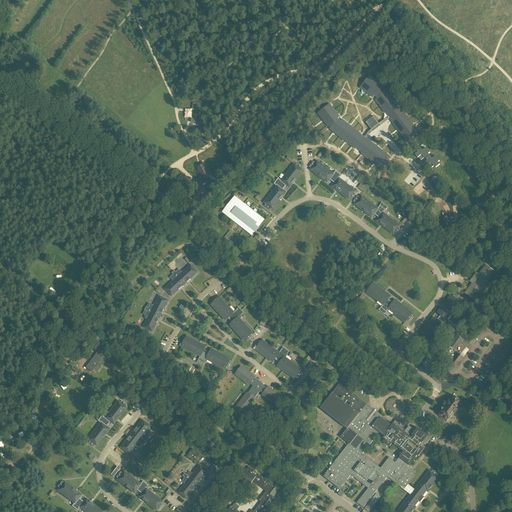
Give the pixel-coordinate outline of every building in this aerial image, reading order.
[(203,39),(204,39),(206,39),(207,38),(208,37),(208,36),(209,34),(208,33),(208,32),(206,31),(205,31),(204,31),(203,31),(202,32),(201,33),(200,34),(200,36),(201,37),(202,38),(203,39)] [(387,117),(389,119),(408,141),(419,131),(404,114),(403,115),(398,109),(399,109),(396,105),(398,103),(385,89),(384,89),(381,86),(381,87),(371,76),(360,86),(371,98),(374,96),(376,97),(377,99),(375,101),(385,113),(387,111),(390,115),(387,117)] [(193,103),(191,122),(199,123),(200,103),(193,103)] [(356,149),(356,148),(357,147),(362,152),(362,153),(361,153),(380,168),(389,156),(366,139),(364,137),(363,139),(359,136),(361,134),(342,120),(341,121),(341,122),(339,120),(337,118),(338,118),(339,117),(330,104),(318,114),(327,126),(328,126),(328,125),(331,128),(330,129),(345,141),(356,149)] [(371,130),(379,123),(374,116),(365,122),(371,130)] [(436,155),(429,146),(425,149),(423,146),(418,150),(431,168),(437,163),(438,165),(445,160),(439,153),(436,155)] [(471,173),(455,157),(454,159),(451,156),(446,162),(450,166),(453,163),(458,169),(456,171),(464,179),(471,173)] [(332,186),(338,191),(349,199),(349,198),(351,200),(355,194),(354,193),(355,191),(339,178),(341,175),(335,170),(333,174),(317,161),(315,163),(313,161),(309,167),(311,168),(310,169),(327,182),(329,179),(334,183),(332,186)] [(201,177),(202,180),(212,175),(207,166),(206,166),(205,164),(201,166),(197,168),(198,170),(197,172),(201,177)] [(266,204),(264,206),(270,210),(271,208),(272,209),(285,192),(282,190),(286,185),(289,187),(294,182),(302,171),(301,170),(303,168),(298,164),(296,166),(294,164),(281,180),(278,178),(274,184),(277,186),(264,202),(266,204)] [(475,179),(473,181),(471,178),(464,183),(471,193),(480,186),(475,179)] [(361,184),(358,188),(364,193),(367,189),(361,184)] [(206,186),(199,192),(207,201),(213,195),(212,193),(206,186)] [(354,204),(365,213),(371,217),(374,214),(379,218),(376,221),(393,234),(394,233),(396,234),(400,229),(398,228),(400,225),(383,213),(387,208),(381,203),(377,208),(361,195),(359,198),(358,196),(353,201),(355,203),(354,204)] [(234,196),(222,212),(252,235),(255,232),(256,232),(259,228),(258,227),(264,220),(234,196)] [(435,208),(442,215),(447,210),(439,203),(435,208)] [(490,244),(491,246),(494,250),(500,245),(495,239),(490,244)] [(486,264),(477,276),(465,293),(473,299),(481,289),(483,291),(490,283),(487,281),(495,271),(486,264)] [(176,278),(165,289),(171,296),(182,287),(197,272),(191,265),(179,276),(174,271),(172,273),(176,278)] [(412,313),(401,304),(395,300),(393,303),(388,299),(390,296),(374,283),(372,284),(370,283),(366,288),(368,290),(366,292),(383,305),(379,310),(384,314),(389,309),(405,322),(407,320),(408,321),(413,316),(411,314),(412,313)] [(451,296),(442,307),(437,312),(441,315),(437,320),(434,317),(421,334),(422,335),(421,337),(426,341),(428,340),(430,341),(442,325),(448,329),(452,323),(447,319),(460,303),(458,301),(459,299),(454,295),(452,297),(451,296)] [(168,300),(159,296),(152,310),(146,307),(144,310),(150,313),(143,327),(152,332),(162,312),(168,300)] [(219,297),(218,298),(216,297),(211,301),(213,303),(211,305),(225,320),(228,318),(232,322),(230,325),(244,341),(246,339),(247,341),(252,336),(251,334),(252,333),(238,317),(243,313),(239,307),(233,312),(219,297)] [(461,320),(457,318),(456,320),(450,316),(448,320),(457,325),(461,320)] [(264,318),(260,324),(264,327),(268,321),(264,318)] [(456,350),(463,340),(457,334),(449,345),(456,350)] [(230,359),(218,352),(211,349),(209,352),(204,350),(206,346),(187,336),(186,338),(184,337),(181,343),(183,344),(181,347),(200,356),(197,362),(203,366),(206,359),(225,369),(226,367),(228,368),(231,362),(229,361),(230,359)] [(259,341),(255,346),(257,347),(255,349),(272,362),(275,359),(280,363),(277,366),(294,379),(296,377),(297,378),(302,373),(300,372),(301,370),(285,357),(289,352),(284,347),(279,353),(263,340),(261,342),(259,341)] [(97,352),(86,367),(92,372),(103,357),(97,352)] [(458,353),(451,362),(456,366),(457,364),(459,366),(462,363),(459,362),(463,357),(458,353)] [(425,370),(432,375),(438,368),(432,363),(433,362),(428,358),(425,362),(424,361),(422,363),(424,365),(423,366),(426,368),(425,370)] [(255,377),(249,373),(241,366),(235,375),(252,387),(235,410),(242,415),(255,399),(254,398),(260,391),(263,394),(262,395),(276,405),(282,397),(268,387),(267,388),(263,385),(263,384),(259,381),(258,381),(254,378),(255,377)] [(349,443),(328,470),(323,476),(340,489),(351,475),(368,488),(357,503),(363,508),(387,477),(410,495),(407,500),(406,499),(404,502),(404,503),(396,511),(411,511),(414,509),(416,507),(414,506),(418,501),(420,502),(424,497),(422,495),(426,490),(428,491),(438,477),(437,476),(438,474),(433,470),(431,472),(429,470),(421,481),(420,481),(418,484),(415,489),(408,484),(415,475),(409,470),(411,467),(409,465),(417,455),(418,457),(424,449),(419,445),(421,442),(425,446),(431,438),(417,427),(412,435),(394,420),(391,425),(385,420),(386,419),(376,411),(371,417),(370,415),(374,410),(340,383),(326,401),(321,407),(320,408),(321,408),(321,407),(347,428),(340,437),(349,443)] [(457,397),(456,398),(452,395),(447,402),(446,402),(445,401),(444,402),(444,403),(443,403),(443,404),(444,405),(445,406),(444,408),(443,407),(439,412),(440,413),(439,414),(442,417),(442,419),(445,421),(447,421),(449,418),(450,418),(452,416),(452,415),(454,412),(455,413),(459,408),(460,409),(462,406),(461,406),(463,403),(458,399),(459,399),(459,398),(457,397)] [(101,423),(88,439),(90,441),(88,443),(94,447),(95,445),(96,446),(109,429),(106,427),(110,422),(113,424),(126,408),(125,407),(127,405),(121,401),(120,403),(118,401),(105,417),(102,415),(98,421),(101,423)] [(128,438),(121,447),(129,454),(138,441),(143,445),(145,442),(140,438),(150,426),(142,420),(135,429),(128,438)] [(311,449),(315,453),(319,450),(315,445),(311,449)] [(187,456),(197,465),(203,457),(193,449),(187,456)] [(188,480),(178,493),(186,499),(199,482),(208,471),(200,465),(190,478),(185,473),(183,476),(188,480)] [(117,467),(111,475),(113,477),(119,469),(117,467)] [(263,478),(261,476),(249,467),(246,470),(244,468),(239,475),(251,484),(253,481),(266,491),(259,501),(261,502),(254,511),(252,510),(249,511),(244,511),(243,511),(239,511),(231,505),(228,510),(227,509),(226,509),(223,511),(267,511),(266,511),(268,508),(269,509),(274,502),(271,500),(273,497),(274,498),(279,491),(274,488),(263,479),(263,478)] [(162,501),(146,489),(148,485),(143,481),(140,484),(124,471),(122,473),(120,472),(116,477),(118,479),(117,480),(134,493),(136,490),(141,494),(139,497),(156,510),(156,509),(158,510),(162,505),(161,503),(162,501)] [(102,511),(103,511),(92,503),(86,499),(84,502),(79,498),(81,495),(64,482),(62,481),(58,486),(60,488),(58,490),(74,503),(72,506),(77,510),(80,507),(85,511),(102,511)] [(368,505),(372,509),(384,494),(379,491),(368,505)]
